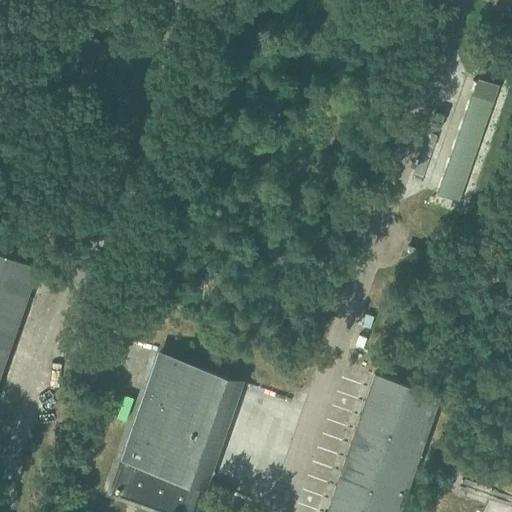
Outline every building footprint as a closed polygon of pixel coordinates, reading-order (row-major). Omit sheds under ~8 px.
[(511,0),(505,0),(503,8),(511,11),(511,0)] [(58,62),(89,72),(100,40),(69,29),(58,62)] [(479,77),(438,193),(458,200),(499,84),(479,77)] [(404,257),(415,260),(419,250),(408,246),(404,257)] [(0,373),(38,266),(0,253),(0,373)] [(142,406),(112,492),(169,511),(192,511),(204,478),(238,381),(160,354),(142,406)] [(327,511),(398,511),(440,395),(376,373),(327,511)]
